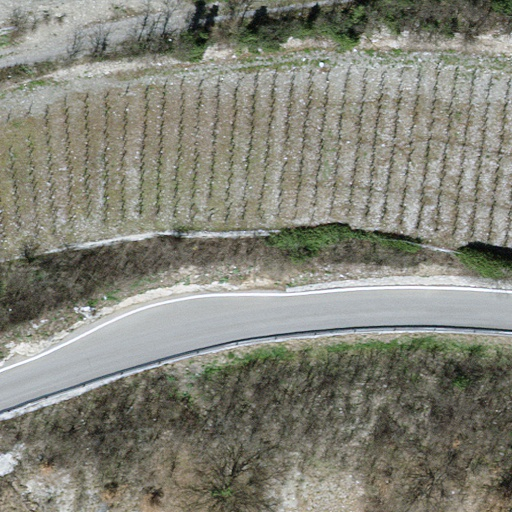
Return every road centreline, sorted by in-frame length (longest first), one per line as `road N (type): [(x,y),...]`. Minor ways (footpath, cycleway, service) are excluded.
road 1 (tertiary): [(0,391),(179,331),(234,322),(408,307),(511,312)]
road 2 (track): [(0,65),(278,0)]
